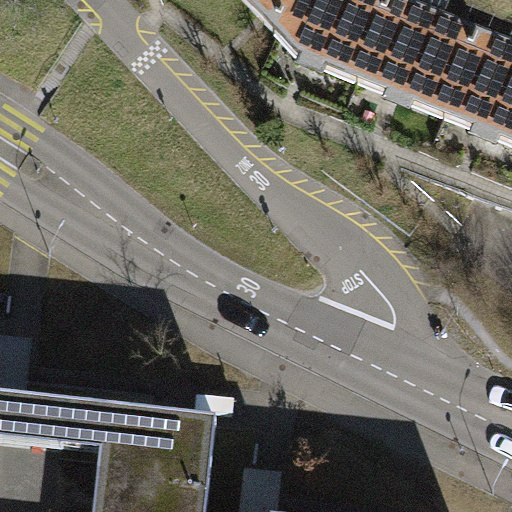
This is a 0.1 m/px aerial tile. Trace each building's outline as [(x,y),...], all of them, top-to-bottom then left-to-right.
[(243,0),(275,36),(289,0),(243,0)] [(388,0),(289,0),(275,36),(297,61),(356,82),(388,0)] [(388,0),(356,82),(444,119),(478,32),(396,0),(388,0)] [(444,119),(511,144),(511,45),(478,32),(444,119)] [(109,411),(0,399),(0,443),(104,455),(109,411)] [(212,511),(222,424),(109,411),(104,455),(97,511),(212,511)]
